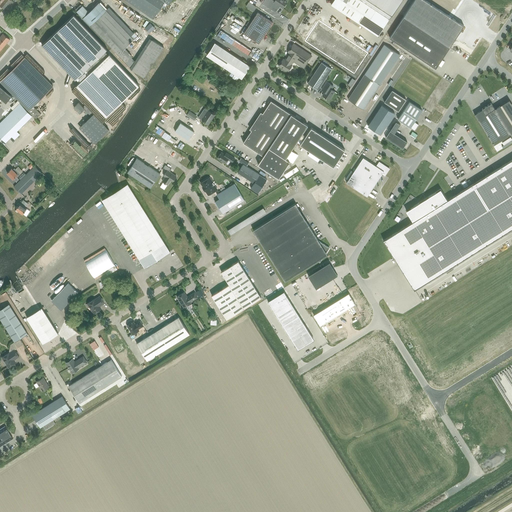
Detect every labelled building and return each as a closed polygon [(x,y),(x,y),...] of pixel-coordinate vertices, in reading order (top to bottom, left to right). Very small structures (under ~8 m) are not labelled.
[(3,0),(0,4),(0,6),(1,7),(2,6),(4,8),(8,3),(11,5),(14,2),(11,0),(3,0)] [(171,0),(125,0),(125,1),(153,19),(164,2),(168,5),(171,0)] [(272,0),(264,0),(262,3),(275,12),(279,6),(282,8),(287,2),(283,0),(275,0),(274,1),(272,0)] [(304,0),(301,0),(295,10),(297,12),(304,0)] [(333,0),(331,4),(378,36),(401,0),(333,0)] [(425,0),(414,0),(389,37),(436,68),(464,25),(425,0)] [(134,33),(109,7),(106,10),(99,2),(89,12),(82,5),(81,6),(80,5),(75,10),(111,48),(130,68),(135,61),(132,57),(133,57),(124,48),(137,35),(134,32),(134,33)] [(259,43),(272,22),(257,12),(244,33),(259,43)] [(354,75),(372,48),(322,14),(304,41),(354,75)] [(108,55),(105,51),(107,49),(74,15),(42,45),(75,80),(76,79),(79,82),(76,85),(106,116),(111,111),(139,85),(109,54),(108,55)] [(251,49),(221,30),(218,35),(229,43),(228,45),(232,48),(234,46),(247,55),(251,49)] [(0,37),(0,39),(6,44),(10,39),(3,34),(0,37)] [(135,61),(130,68),(144,78),(164,47),(150,38),(135,61)] [(215,43),(207,56),(235,74),(233,77),(237,80),(239,77),(240,78),(248,65),(215,43)] [(306,64),(312,56),(293,44),(288,52),(289,53),(285,60),(283,59),(278,66),(287,72),(292,65),(291,64),(296,57),(306,64)] [(384,44),(348,99),(364,110),(400,55),(384,44)] [(260,55),(255,52),(251,56),(256,60),(260,55)] [(0,81),(28,110),(28,111),(35,119),(40,114),(33,106),(53,86),(25,58),(0,81)] [(308,83),(318,90),(332,69),(321,62),(308,83)] [(325,92),(322,95),(329,100),(335,91),(331,89),(333,86),(327,82),(322,90),(325,92)] [(0,97),(6,103),(12,96),(0,86),(0,97)] [(384,101),(384,102),(398,111),(406,99),(392,90),(392,91),(385,101),(384,101)] [(493,145),(510,134),(511,133),(511,104),(509,100),(495,109),(491,103),(487,105),(486,105),(485,106),(482,109),(474,114),(493,145)] [(258,164),(279,178),(290,161),(285,159),(299,137),(303,140),(306,136),(302,133),(308,125),(271,101),(243,142),(263,156),(258,164)] [(91,116),(93,114),(85,105),(83,107),(79,102),(74,107),(80,113),(82,111),(86,115),(88,113),(91,116)] [(409,102),(398,119),(414,130),(418,124),(414,122),(422,110),(409,102)] [(15,108),(0,123),(0,136),(2,138),(6,142),(10,138),(12,136),(15,139),(20,134),(17,131),(32,116),(20,103),(15,108)] [(382,105),(368,126),(380,134),(394,113),(382,105)] [(215,115),(208,110),(204,108),(201,113),(204,116),(201,120),(208,125),(215,115)] [(189,111),(186,115),(194,120),(196,117),(192,114),(193,113),(189,111)] [(402,149),(407,142),(394,133),(400,124),(396,121),(385,137),(402,149)] [(180,123),(175,131),(188,140),(194,132),(180,123)] [(333,167),(345,150),(311,127),(306,136),(303,140),(300,144),(333,167)] [(162,129),(159,135),(167,140),(171,135),(162,129)] [(221,152),(217,158),(225,164),(228,159),(232,162),(235,158),(226,152),(225,154),(221,152)] [(363,157),(346,183),(367,196),(382,174),(385,175),(389,169),(379,162),(376,166),(363,157)] [(137,158),(127,172),(151,188),(160,174),(137,158)] [(413,222),(383,240),(414,290),(511,228),(511,159),(447,200),(440,189),(406,211),(413,222)] [(266,179),(243,164),(237,172),(254,183),(251,188),(258,193),(266,179)] [(165,177),(162,181),(168,185),(171,180),(173,182),(176,176),(169,172),(171,169),(165,165),(163,168),(167,170),(163,176),(165,177)] [(26,174),(21,180),(14,187),(21,194),(42,173),(35,166),(26,174)] [(18,172),(14,168),(13,170),(12,169),(7,173),(16,182),(19,179),(17,177),(20,174),(18,172)] [(209,177),(201,183),(208,195),(217,189),(209,177)] [(170,252),(127,184),(102,200),(144,268),(170,252)] [(222,213),(244,200),(234,184),(217,195),(219,199),(215,201),(222,213)] [(25,207),(28,204),(23,200),(21,204),(20,204),(18,203),(17,205),(18,206),(16,209),(16,210),(18,212),(18,211),(23,214),(27,209),(25,207)] [(295,203),(253,230),(285,281),(314,262),(317,261),(320,262),(329,248),(319,241),(295,203)] [(263,208),(227,227),(229,232),(266,212),(263,208)] [(261,297),(254,286),(238,261),(221,271),(229,284),(211,295),(226,319),(261,297)] [(316,289),(337,275),(329,262),(308,276),(316,289)] [(284,291),(268,301),(297,348),(313,338),(284,291)] [(184,292),(176,296),(183,307),(186,306),(187,307),(189,305),(189,304),(191,303),(190,302),(198,297),(194,292),(187,297),(184,292)] [(348,293),(337,300),(344,311),(355,304),(348,293)] [(87,303),(94,313),(101,309),(99,306),(104,303),(100,296),(95,300),(94,299),(87,303)] [(337,300),(326,307),(333,318),(344,311),(337,300)] [(434,302),(418,311),(438,343),(436,344),(441,351),(439,353),(446,365),(450,362),(456,371),(471,361),(434,302)] [(9,304),(0,309),(0,318),(15,342),(28,334),(9,304)] [(58,333),(42,307),(26,317),(43,343),(58,333)] [(326,307),(313,315),(320,326),(333,318),(326,307)] [(157,330),(168,347),(190,334),(179,317),(157,330)] [(129,324),(127,326),(132,334),(139,330),(138,329),(143,326),(140,321),(135,324),(133,321),(132,323),(131,322),(129,324)] [(155,355),(168,347),(157,330),(145,338),(155,355)] [(147,360),(155,355),(145,338),(136,343),(147,360)] [(382,348),(335,377),(357,411),(404,382),(382,348)] [(13,359),(19,356),(15,350),(9,353),(9,352),(2,357),(8,367),(15,363),(13,359)] [(86,362),(83,357),(74,362),(73,360),(67,364),(72,372),(78,369),(78,368),(86,362)] [(111,359),(69,386),(79,403),(122,376),(111,359)] [(42,391),(49,386),(43,377),(36,381),(42,391)] [(62,396),(45,406),(53,419),(70,409),(62,396)] [(40,427),(53,419),(45,406),(32,414),(40,427)] [(387,415),(373,423),(392,453),(419,436),(427,432),(413,410),(392,423),(387,415)] [(0,446),(13,438),(5,426),(0,428),(0,446)] [(440,439),(406,461),(420,482),(454,461),(440,439)]
